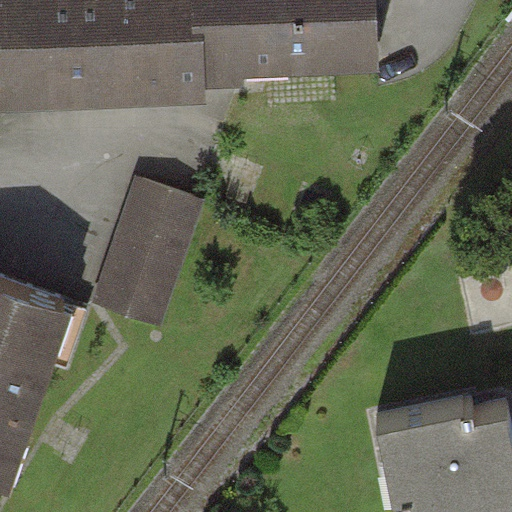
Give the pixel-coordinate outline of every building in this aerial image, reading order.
[(0,0),(0,96),(192,92),(191,64),(189,0),(0,0)] [(189,0),(191,64),(371,59),(369,0),(189,0)] [(98,297),(167,320),(211,190),(142,167),(98,297)] [(0,283),(0,466),(55,302),(0,283)] [(511,511),(511,503),(493,406),(449,414),(369,430),(381,491),(401,487),(405,511),(511,511)]
